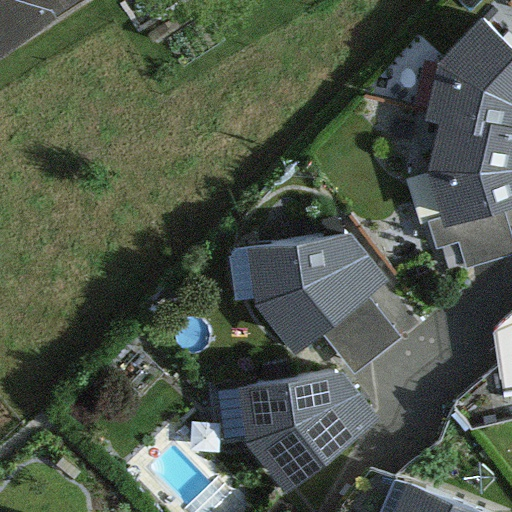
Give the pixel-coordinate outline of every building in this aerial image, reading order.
[(0,0),(0,41),(63,0),(0,0)] [(439,103),(511,117),(511,22),(489,0),(477,0),(440,42),(426,100),(439,103)] [(511,117),(439,103),(426,153),(443,207),(511,186),(511,117)] [(366,220),(262,233),(267,291),(307,340),(401,267),(366,220)] [(360,391),(353,359),(250,374),(259,432),(298,480),(377,418),(360,391)] [(502,511),(502,506),(403,473),(388,511),(502,511)]
